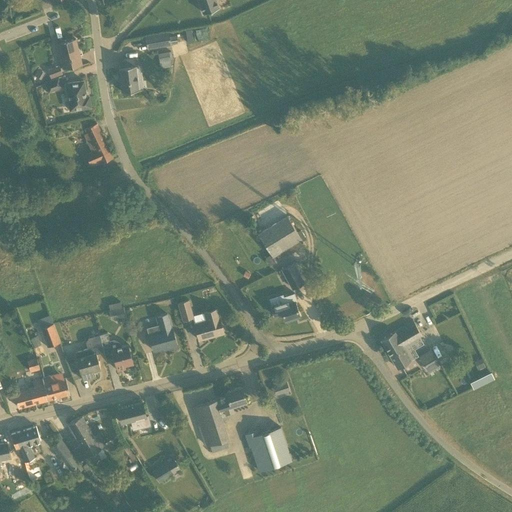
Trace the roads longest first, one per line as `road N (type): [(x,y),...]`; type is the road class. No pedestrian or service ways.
road 1 (residential): [(257,334),(236,296),(127,163),(108,114),(91,0)]
road 2 (unclassified): [(0,424),(252,361)]
road 3 (residential): [(357,328),(420,423),(511,494)]
road 4 (unclassified): [(357,328),(511,255)]
